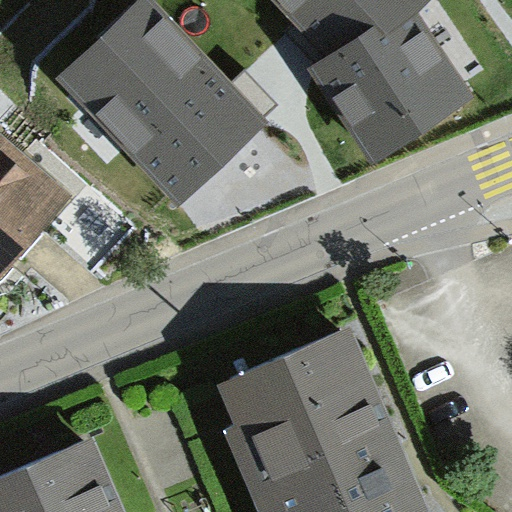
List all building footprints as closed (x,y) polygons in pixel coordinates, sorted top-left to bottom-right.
[(150,0),(143,0),(65,72),(182,197),(264,121),(150,0)] [(284,0),(335,53),(318,64),(377,154),(468,96),(413,12),(424,0),(284,0)] [(511,67),(511,19),(491,0),(485,0),(470,17),(453,1),(429,27),(493,87),(511,67)] [(0,144),(0,239),(10,249),(57,195),(0,144)] [(0,260),(10,249),(0,239),(0,260)] [(419,511),(342,330),(231,377),(248,416),(255,413),(271,450),(264,453),(288,511),(419,511)] [(114,511),(84,439),(0,474),(0,511),(114,511)]
